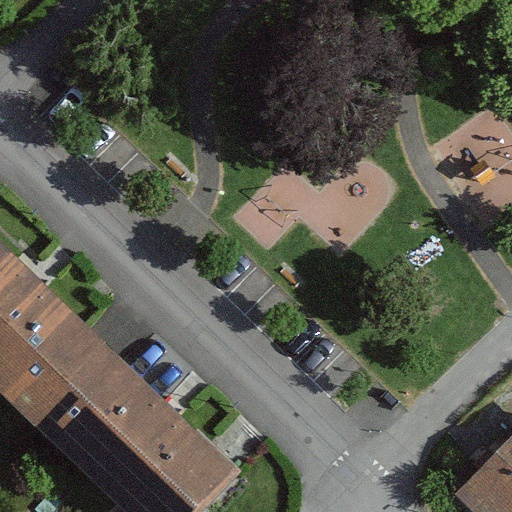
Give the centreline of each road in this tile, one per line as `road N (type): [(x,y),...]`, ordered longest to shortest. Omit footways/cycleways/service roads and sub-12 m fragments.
road 1 (residential): [(0,125),(368,489)]
road 2 (residential): [(368,489),(511,345)]
